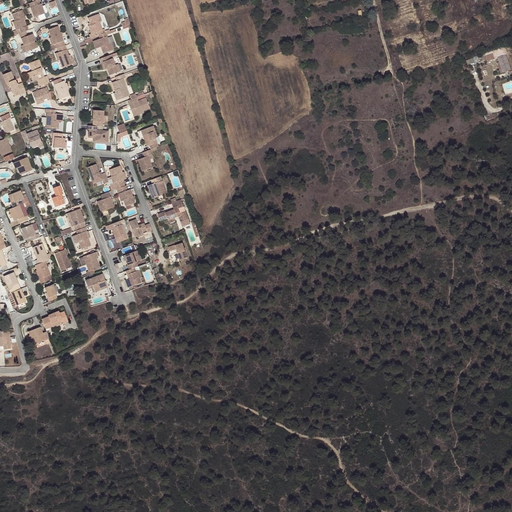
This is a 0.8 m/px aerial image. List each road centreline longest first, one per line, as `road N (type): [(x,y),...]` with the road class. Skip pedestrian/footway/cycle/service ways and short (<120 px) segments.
road 1 (track): [(511,210),(471,194),(315,229),(279,245),(235,247),(195,291),(119,318),(33,379),(0,386)]
road 2 (residential): [(0,209),(38,304),(16,326),(21,371),(0,371)]
road 3 (residential): [(123,300),(74,167),(75,150)]
road 4 (residential): [(75,150),(80,57),(58,0)]
road 5 (residential): [(157,237),(126,156),(75,150)]
